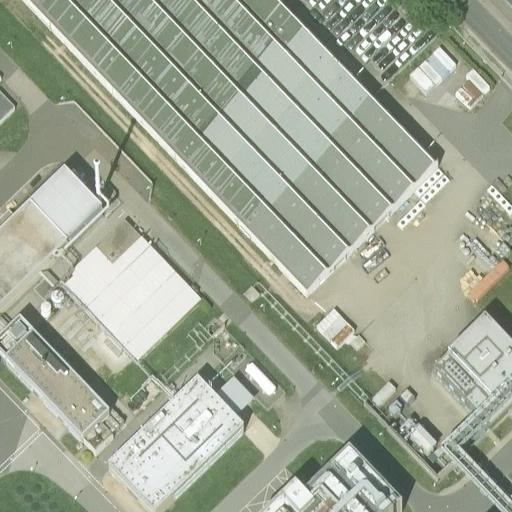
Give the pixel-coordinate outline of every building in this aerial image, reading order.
[(21,0),(306,296),(438,170),(274,0),(21,0)] [(511,0),(503,0),(511,9),(511,0)] [(427,97),(464,62),(446,43),(409,79),(427,97)] [(0,96),(0,125),(15,112),(0,96)] [(0,243),(0,318),(67,254),(67,252),(68,253),(102,220),(65,181),(31,214),(32,215),(29,215),(0,243)] [(201,305),(125,226),(60,288),(137,367),(201,305)] [(511,350),(485,323),(484,323),(433,372),(490,432),(511,410),(511,350)] [(114,440),(102,428),(109,421),(110,419),(22,327),(20,327),(0,345),(0,359),(83,445),(85,445),(96,457),(114,440)] [(197,387),(110,471),(109,473),(146,511),(164,511),(243,436),(244,434),(199,387),(197,387)] [(398,511),(349,461),(348,461),(312,496),(312,497),(304,505),(297,497),(295,497),(279,511),(398,511)]
